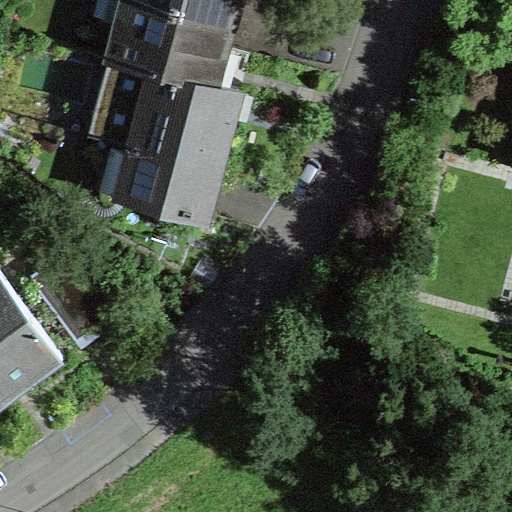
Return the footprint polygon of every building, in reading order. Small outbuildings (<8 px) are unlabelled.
[(217,74),(232,16),(171,0),(122,0),(108,53),(151,64),(215,81),(217,74)] [(171,0),(232,16),(235,7),(236,0),(171,0)] [(239,88),(215,81),(151,64),(129,146),(129,147),(144,151),(133,194),(206,213),(231,119),(239,88)] [(54,254),(29,273),(76,338),(125,301),(54,254)] [(0,274),(0,408),(64,361),(0,274)]
